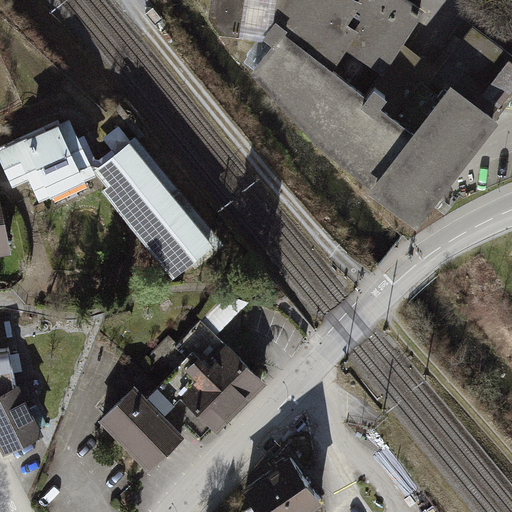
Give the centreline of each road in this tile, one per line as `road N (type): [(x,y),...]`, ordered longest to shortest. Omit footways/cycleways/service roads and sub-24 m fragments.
road 1 (track): [(121,0),(511,458)]
road 2 (tertiary): [(184,511),(390,289),(511,209)]
road 3 (track): [(315,340),(274,299),(206,287),(64,316),(0,300)]
road 4 (unknown): [(288,399),(347,464),(352,511)]
